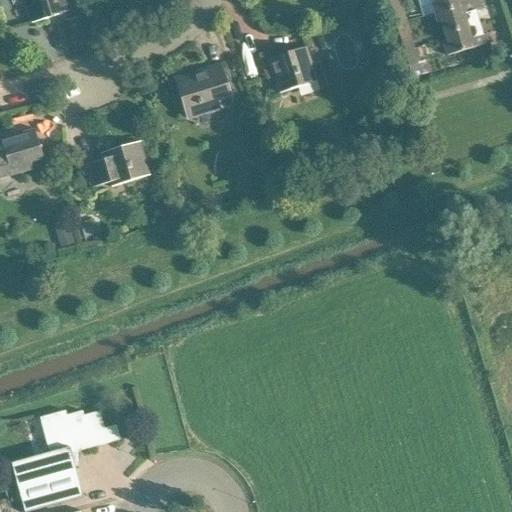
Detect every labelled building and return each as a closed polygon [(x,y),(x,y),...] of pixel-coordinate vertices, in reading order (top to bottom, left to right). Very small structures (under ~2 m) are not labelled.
[(79,17),(73,0),(24,0),(26,5),(31,24),(49,19),(48,15),(62,11),(65,21),(79,17)] [(435,14),(478,1),(477,0),(433,0),(435,4),(432,5),(435,14)] [(444,34),(479,24),(475,12),(480,10),(478,1),(435,14),(437,24),(440,23),(444,34)] [(396,26),(406,23),(400,2),(390,5),(396,26)] [(355,10),(361,30),(379,24),(372,4),(355,10)] [(402,47),(412,44),(406,23),(396,26),(402,47)] [(479,24),(444,34),(447,45),(444,46),(447,56),(491,43),(488,34),(482,36),(479,24)] [(412,44),(402,47),(408,68),(419,65),(412,44)] [(316,82),(312,67),(306,48),(288,53),(289,57),(275,62),(272,51),(258,55),(264,74),(266,80),(273,78),(278,94),(316,82)] [(175,81),(181,100),(187,118),(219,108),(220,110),(233,106),(230,96),(227,86),(221,67),(175,81)] [(22,102),(44,97),(42,87),(20,93),(22,102)] [(34,130),(15,136),(0,140),(0,180),(32,170),(29,159),(41,155),(34,130)] [(149,176),(145,161),(139,142),(82,159),(90,183),(108,178),(111,188),(149,176)] [(249,173),(254,192),(270,188),(265,168),(249,173)] [(99,412),(83,417),(82,412),(66,416),(65,412),(40,419),(49,453),(11,464),(23,511),(31,511),(83,498),(73,463),(70,464),(69,458),(72,457),(70,450),(76,449),(77,452),(120,440),(116,426),(104,429),(99,412)] [(90,506),(91,511),(106,511),(126,507),(124,497),(90,506)]
